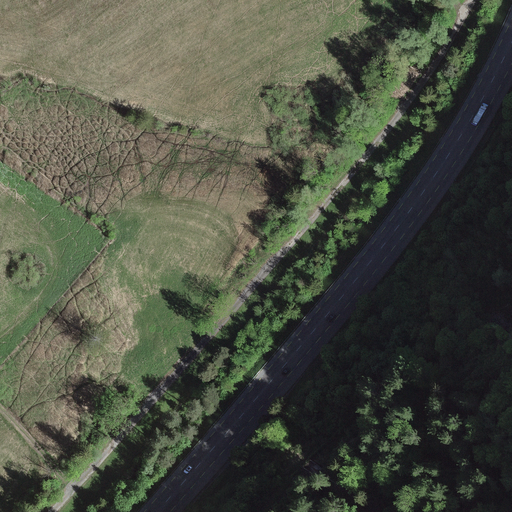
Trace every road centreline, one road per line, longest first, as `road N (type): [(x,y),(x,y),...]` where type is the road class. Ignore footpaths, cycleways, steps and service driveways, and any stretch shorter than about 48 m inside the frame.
road 1 (track): [(51,511),(339,188),(469,0)]
road 2 (primary): [(511,54),(437,186),(371,280),(162,511)]
